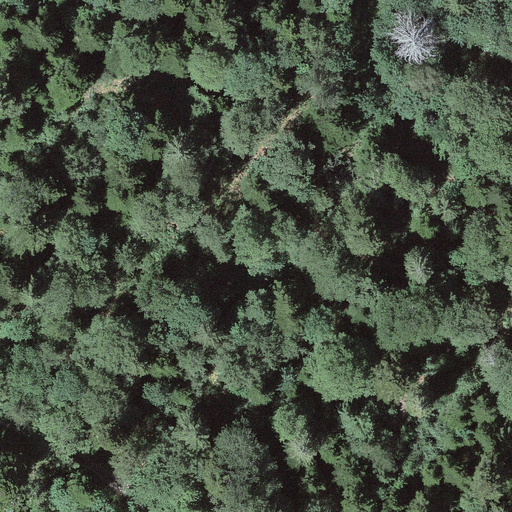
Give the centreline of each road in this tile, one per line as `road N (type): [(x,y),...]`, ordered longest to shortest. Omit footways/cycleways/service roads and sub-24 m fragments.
road 1 (track): [(511,292),(366,74),(366,0)]
road 2 (track): [(0,416),(38,431),(150,511)]
